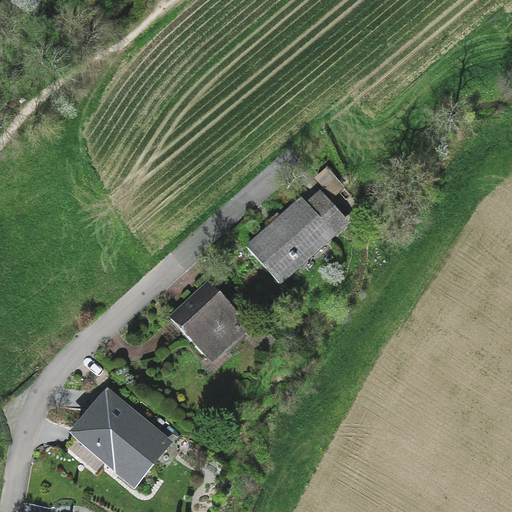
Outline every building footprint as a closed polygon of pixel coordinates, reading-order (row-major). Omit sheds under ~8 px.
[(342,185),(329,171),(317,181),(330,195),(342,185)] [(302,200),(247,249),(279,284),(300,266),(295,261),(343,218),(321,194),(307,206),(302,200)] [(208,284),(170,319),(205,357),(221,342),(225,346),(247,325),(208,284)] [(276,342),(259,323),(245,336),(262,354),(276,342)] [(107,397),(76,435),(85,442),(82,445),(106,464),(108,461),(134,482),(165,444),(107,397)]
